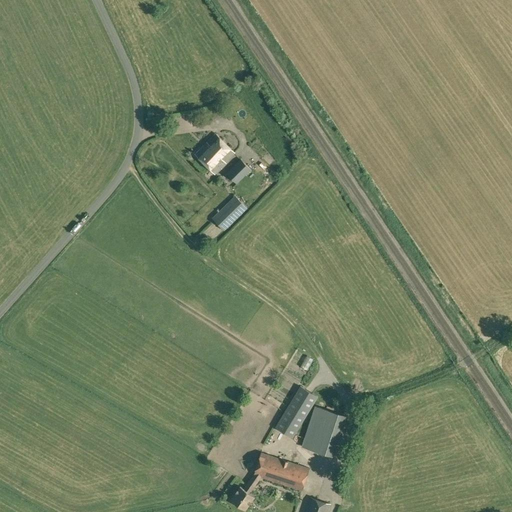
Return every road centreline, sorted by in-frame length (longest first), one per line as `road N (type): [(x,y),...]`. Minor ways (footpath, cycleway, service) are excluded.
road 1 (unclassified): [(0,315),(132,155),(136,100),(95,0)]
road 2 (track): [(350,404),(456,367),(511,331)]
